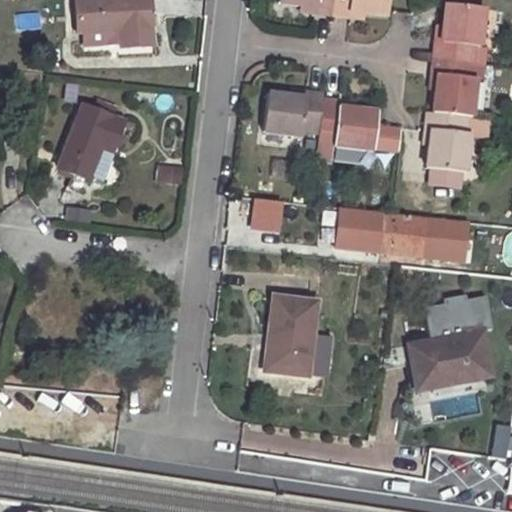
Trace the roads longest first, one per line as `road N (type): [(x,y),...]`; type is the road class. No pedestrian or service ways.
road 1 (residential): [(223,39),(197,262)]
road 2 (residential): [(197,262),(13,237)]
road 3 (residential): [(197,262),(178,444)]
road 4 (residential): [(223,39),(389,59)]
